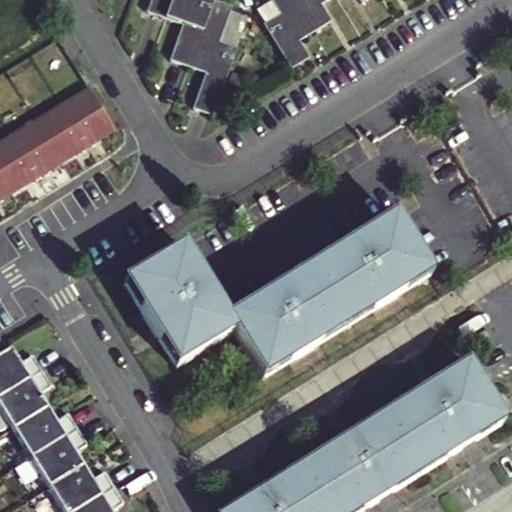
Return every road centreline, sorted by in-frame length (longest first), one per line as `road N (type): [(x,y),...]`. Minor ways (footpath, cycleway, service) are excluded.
road 1 (residential): [(511,6),(232,178),(171,177)]
road 2 (residential): [(38,260),(157,451),(183,511)]
road 3 (residential): [(171,177),(65,0)]
road 4 (residential): [(171,177),(38,260)]
